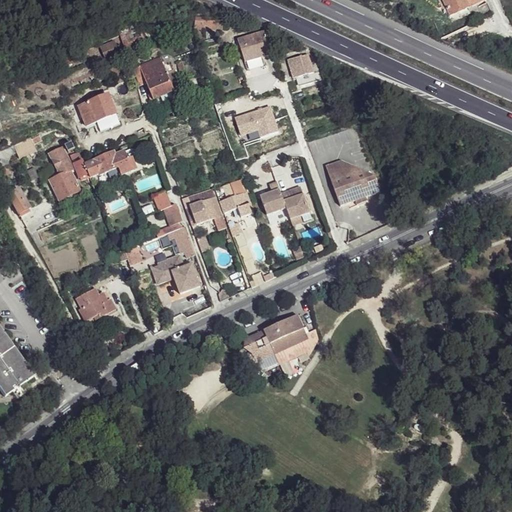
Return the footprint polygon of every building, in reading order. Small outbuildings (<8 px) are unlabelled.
[(484,0),(438,0),(444,14),(449,11),(451,15),(484,0)] [(493,14),(488,1),(477,5),(483,18),(493,14)] [(195,19),(194,29),(222,30),(222,19),(195,19)] [(265,34),(239,42),(244,62),(271,53),(265,34)] [(126,45),(128,52),(146,45),(143,38),(126,45)] [(103,54),(116,49),(113,40),(99,45),(103,54)] [(308,55),(288,60),(291,70),(298,67),(310,63),(308,55)] [(160,59),(132,70),(139,85),(145,83),(149,91),(153,100),(159,97),(173,92),(167,75),(160,59)] [(313,73),(310,63),(298,67),(301,76),(313,73)] [(172,74),(167,75),(173,92),(179,89),(172,74)] [(159,97),(162,106),(176,100),(173,92),(159,97)] [(109,95),(78,106),(85,126),(96,122),(116,115),(109,95)] [(96,122),(100,131),(119,125),(116,115),(96,122)] [(31,139),(13,147),(19,159),(37,150),(31,139)] [(61,147),(49,153),(60,175),(70,171),(73,168),(61,147)] [(94,165),(85,168),(87,174),(89,178),(98,174),(99,175),(118,167),(120,174),(121,174),(121,175),(124,174),(129,172),(128,170),(134,168),(131,160),(127,162),(124,153),(112,156),(112,155),(93,162),(94,165)] [(74,164),(79,177),(87,174),(85,168),(83,164),(82,161),(74,164)] [(342,162),(326,168),(340,206),(348,204),(365,198),(380,193),(373,177),(342,162)] [(50,181),(60,201),(80,191),(70,171),(60,175),(50,181)] [(231,199),(221,204),(224,214),(237,209),(240,217),(253,212),(242,181),(227,188),(231,199)] [(261,199),(268,216),(287,209),(277,183),(269,186),(272,194),(261,199)] [(17,189),(7,194),(18,215),(27,209),(17,189)] [(212,190),(182,201),(188,218),(192,216),(196,226),(214,220),(218,231),(225,229),(217,206),(213,207),(211,199),(214,198),(212,190)] [(290,192),(282,195),(287,209),(289,214),(291,221),(310,214),(304,196),(293,200),(290,192)] [(153,198),(158,212),(160,211),(158,203),(169,199),(166,193),(153,198)] [(348,204),(350,209),(367,204),(365,198),(348,204)] [(158,203),(160,211),(163,210),(172,207),(169,199),(158,203)] [(163,210),(170,226),(182,222),(175,205),(172,207),(163,210)] [(268,216),(270,222),(289,214),(287,209),(268,216)] [(291,221),(294,227),(312,220),(310,214),(291,221)] [(238,222),(229,226),(232,235),(241,231),(238,222)] [(184,228),(168,234),(170,240),(175,238),(181,255),(184,254),(187,259),(194,256),(184,228)] [(204,236),(196,239),(200,252),(209,248),(204,236)] [(127,257),(130,265),(141,261),(139,253),(144,249),(143,244),(125,250),(127,257)] [(125,250),(118,253),(120,260),(127,257),(125,250)] [(152,271),(155,280),(171,274),(173,279),(180,294),(199,287),(191,266),(183,268),(178,257),(157,265),(157,268),(152,271)] [(155,280),(157,285),(173,279),(171,274),(155,280)] [(81,307),(87,319),(95,314),(100,311),(102,315),(115,308),(110,298),(102,302),(95,288),(76,298),(81,307)] [(77,309),(83,321),(87,319),(81,307),(77,309)] [(271,350),(273,357),(278,367),(306,355),(307,360),(313,343),(309,334),(304,335),(297,318),(261,334),(244,340),(242,351),(253,358),(257,366),(271,359),(268,352),(271,350)] [(0,391),(4,397),(33,377),(0,330),(0,391)] [(271,359),(257,366),(261,374),(275,368),(271,359)]
